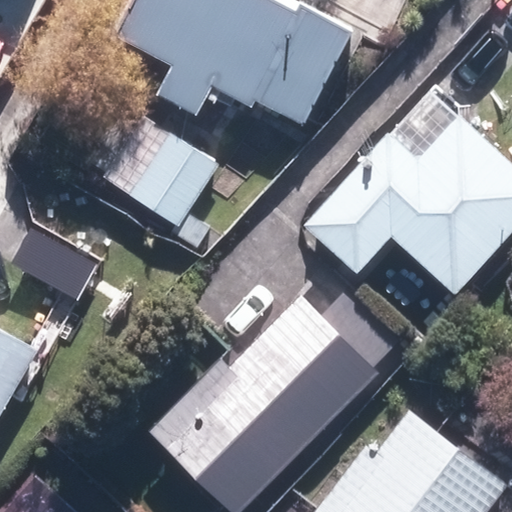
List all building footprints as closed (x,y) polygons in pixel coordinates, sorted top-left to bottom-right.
[(268,92),(316,115),(362,20),(400,38),(417,0),(325,0),(324,3),(318,0),(143,0),(130,28),(181,52),(165,86),(206,106),(220,77),(266,98),(268,92)] [(401,226),(464,283),(511,230),(511,152),(465,110),(429,153),(397,124),(316,214),(370,263),(401,226)] [(178,227),(202,243),(216,221),(192,206),(224,158),(176,126),(138,186),(185,216),(178,227)] [(19,257),(75,289),(93,256),(38,224),(19,257)] [(147,423),(232,508),(369,371),(363,365),(389,338),(336,286),(311,312),(292,293),(223,363),(215,354),(147,423)] [(0,419),(44,341),(0,316),(0,419)] [(511,342),(492,362),(511,382),(511,342)] [(484,511),(511,477),(511,476),(417,405),(386,446),(374,437),(316,511),(484,511)]
